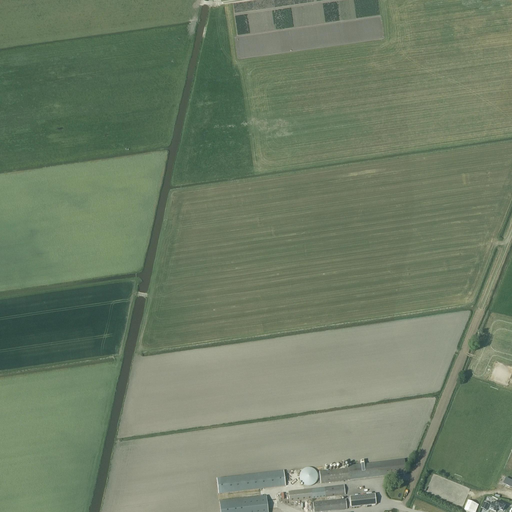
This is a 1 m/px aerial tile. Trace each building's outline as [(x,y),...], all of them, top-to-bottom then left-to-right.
[(321,484),(406,474),(404,459),(348,466),(348,468),(319,472),(321,484)] [(317,478),(317,477),(317,475),(317,474),(316,472),(314,471),(313,470),(311,469),(310,468),(308,468),(306,469),(304,469),(303,470),(301,471),(300,473),(300,474),(299,476),(299,477),(299,479),(300,481),(301,483),(302,484),(304,485),(306,486),(308,486),(310,486),(311,486),(313,485),(314,484),(316,483),(317,481),(317,479),(317,478)] [(286,487),(284,471),(217,479),(219,494),(286,487)] [(511,487),(511,480),(506,478),(503,484),(511,487)] [(290,502),(312,499),(345,495),(344,485),(311,489),(288,492),(290,502)] [(375,494),(350,497),(351,508),(376,505),(375,494)] [(268,511),(266,496),(219,502),(220,511),(268,511)] [(314,511),(320,511),(347,509),(346,499),(313,502),(314,511)] [(468,511),(472,511),(476,504),(469,501),(465,510),(468,511)] [(493,503),(490,509),(496,511),(497,508),(503,511),(505,505),(498,501),(496,505),(493,503)]
